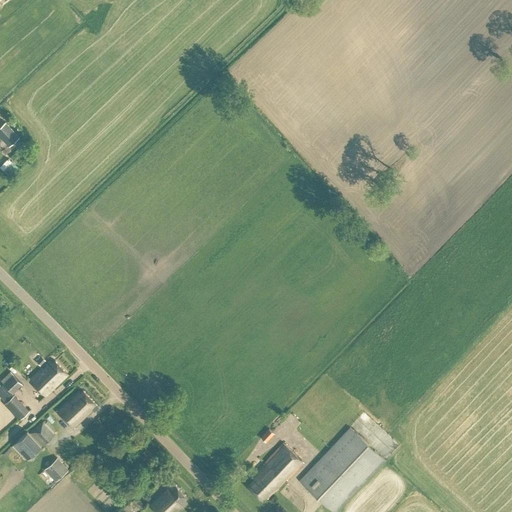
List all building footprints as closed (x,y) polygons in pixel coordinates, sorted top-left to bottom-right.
[(6,121),(0,126),(0,135),(9,146),(20,136),(6,121)] [(8,158),(0,166),(5,171),(14,163),(8,158)] [(41,356),(36,361),(40,365),(45,360),(41,356)] [(68,373),(55,359),(52,362),(50,360),(30,378),(45,395),(68,373)] [(13,373),(3,382),(13,392),(23,383),(13,373)] [(98,406),(83,390),(79,393),(78,391),(58,410),(74,427),(93,409),(94,410),(98,406)] [(14,394),(6,401),(22,417),(30,410),(14,394)] [(32,430),(30,433),(41,445),(42,446),(44,443),(55,433),(43,420),(32,430)] [(333,511),(335,511),(385,459),(350,426),(299,480),(333,511)] [(266,442),(274,433),(269,428),(261,437),(266,442)] [(27,432),(12,446),(25,460),(40,446),(41,445),(30,433),(28,431),(27,432)] [(133,441),(129,437),(119,447),(131,458),(134,454),(144,464),(152,456),(142,446),(141,448),(137,444),(139,443),(135,439),(133,441)] [(304,462),(283,442),(263,463),(264,464),(253,476),(255,478),(248,485),(262,499),(265,495),(268,498),(286,478),(287,479),(304,462)] [(55,480),(68,469),(57,457),(45,469),(55,480)] [(188,497),(173,481),(150,503),(158,511),(177,511),(181,508),(180,507),(181,505),(183,507),(188,502),(185,499),(188,497)] [(127,511),(129,511),(134,508),(129,502),(124,507),(127,511)]
